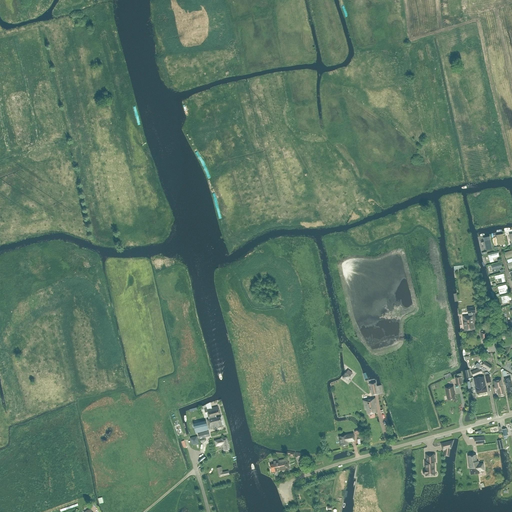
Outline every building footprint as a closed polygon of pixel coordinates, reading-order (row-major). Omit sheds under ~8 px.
[(502,234),(495,236),(497,246),(504,245),(502,234)] [(491,259),(498,257),(497,253),(487,256),(488,263),(492,262),(491,259)] [(494,276),(495,283),(504,282),(502,274),(494,276)] [(505,285),(496,287),(498,295),(507,293),(505,285)] [(508,295),(499,297),(501,304),(510,301),(508,295)] [(469,316),(463,317),(465,330),(474,329),(473,321),(474,321),(473,316),(472,314),(475,313),(474,306),(467,307),(468,314),(469,316)] [(482,372),(485,371),(486,369),(489,371),(492,367),(487,364),(484,361),(481,365),(477,363),(475,366),(479,369),(472,372),(473,376),(482,372)] [(483,376),(474,379),(477,394),(487,392),(483,376)] [(455,378),(455,380),(456,386),(463,384),(462,377),(458,377),(455,378)] [(504,394),(501,379),(494,381),(496,388),(498,389),(499,395),(504,394)] [(382,385),(377,386),(370,387),(372,396),(379,394),(383,393),(382,385)] [(446,388),(448,400),(455,399),(454,393),(455,393),(453,386),(446,388)] [(375,398),(363,400),(365,410),(366,410),(367,413),(377,412),(375,405),(376,404),(375,398)] [(218,407),(207,409),(206,406),(202,407),(203,409),(201,409),(202,414),(203,414),(204,418),(220,414),(219,409),(218,409),(218,407)] [(223,425),(221,417),(217,418),(216,417),(207,419),(210,430),(218,427),(223,425)] [(208,430),(206,421),(193,424),(196,433),(208,430)] [(210,436),(210,434),(199,437),(199,439),(200,439),(201,443),(205,442),(204,437),(210,436)] [(348,442),(355,441),(354,434),(347,435),(339,437),(341,447),(349,445),(348,442)] [(229,449),(227,437),(221,438),(221,439),(215,441),(216,446),(223,445),(224,451),(229,449)] [(453,440),(440,443),(442,451),(444,450),(444,451),(443,455),(443,456),(444,456),(445,456),(449,457),(449,456),(450,449),(451,449),(453,440)] [(426,474),(426,476),(435,475),(434,464),(433,464),(433,462),(435,462),(435,454),(427,455),(427,462),(426,462),(426,470),(424,470),(424,471),(423,472),(424,473),(425,474),(426,475),(426,474)] [(468,456),(471,474),(480,473),(479,469),(484,469),(483,463),(479,464),(478,462),(477,460),(476,455),(468,456)] [(272,472),(289,469),(287,459),(274,462),(274,464),(270,465),(272,472)] [(219,477),(229,474),(229,471),(223,472),(221,467),(217,468),(219,477)]
